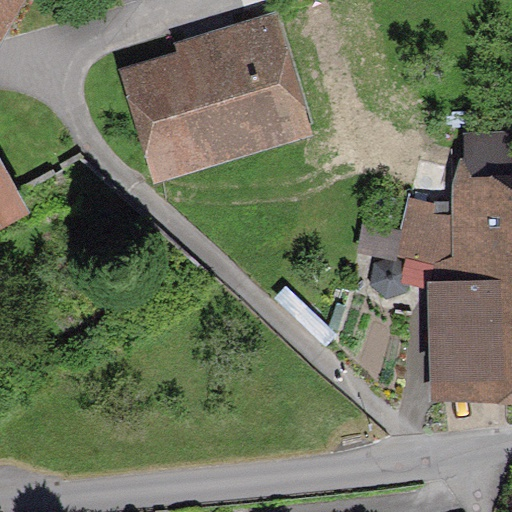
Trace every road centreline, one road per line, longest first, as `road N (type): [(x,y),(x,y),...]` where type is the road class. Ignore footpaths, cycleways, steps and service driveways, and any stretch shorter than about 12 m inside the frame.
road 1 (residential): [(511,451),(0,508)]
road 2 (residential): [(226,0),(28,64),(0,59)]
